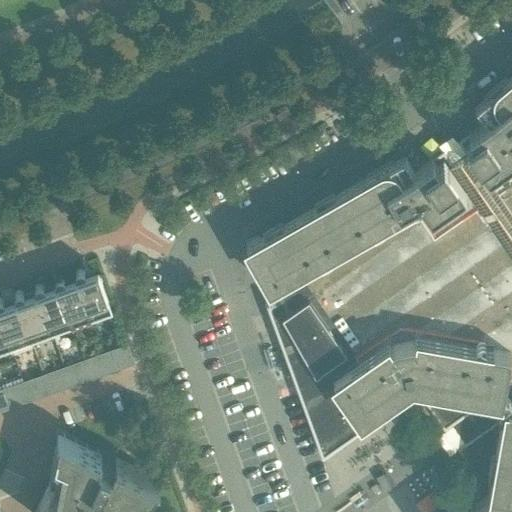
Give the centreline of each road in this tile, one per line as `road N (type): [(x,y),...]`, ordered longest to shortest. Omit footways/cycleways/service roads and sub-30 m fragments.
road 1 (tertiary): [(54,203),(152,165),(376,33)]
road 2 (tertiary): [(169,0),(0,76)]
road 3 (residential): [(0,274),(70,249),(54,203)]
